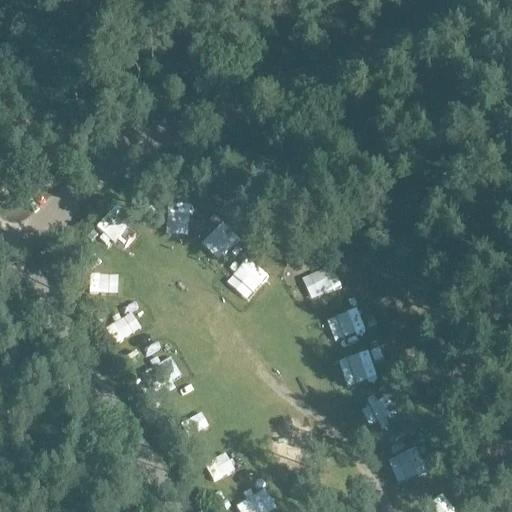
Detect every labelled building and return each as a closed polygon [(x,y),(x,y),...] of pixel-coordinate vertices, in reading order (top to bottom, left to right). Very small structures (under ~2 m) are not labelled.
[(194,217),(173,219),(174,232),(195,230),(194,217)] [(113,223),(99,239),(125,262),(139,247),(113,223)] [(116,271),(99,272),(99,295),(116,294),(116,271)] [(325,328),(340,352),(358,342),(344,317),(325,328)] [(365,413),(391,401),(375,368),(350,380),(365,413)] [(369,418),(379,441),(400,432),(391,409),(369,418)] [(215,492),(242,482),(234,459),(206,469),(215,492)]
